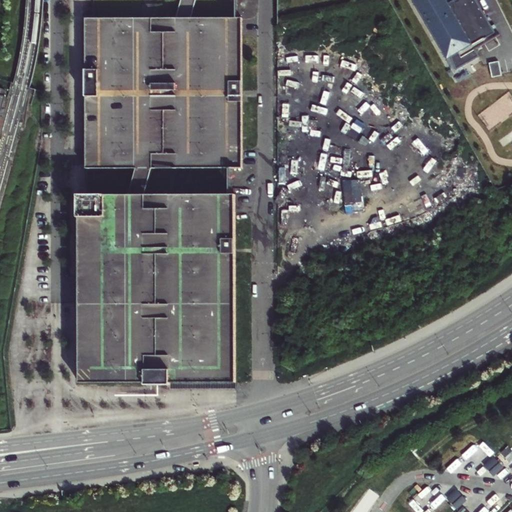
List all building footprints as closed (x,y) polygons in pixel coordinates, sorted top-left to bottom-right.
[(419,0),(459,68),(482,54),(478,47),(500,35),(478,0),(454,0),(451,2),(450,0),(419,0)] [(144,14),(85,14),(85,89),(86,157),(86,164),(145,164),(186,164),(243,164),(242,13),(184,14),(144,14)] [(499,66),(493,67),(494,74),(501,73),(499,66)] [(87,191),(78,191),(78,289),(79,379),(145,379),(145,381),(157,381),(170,381),(170,379),(236,378),(236,190),(179,190),(138,191),(87,191)] [(501,469),(493,458),(485,464),(493,475),(501,469)] [(456,489),(447,499),(458,509),(467,499),(456,489)]
